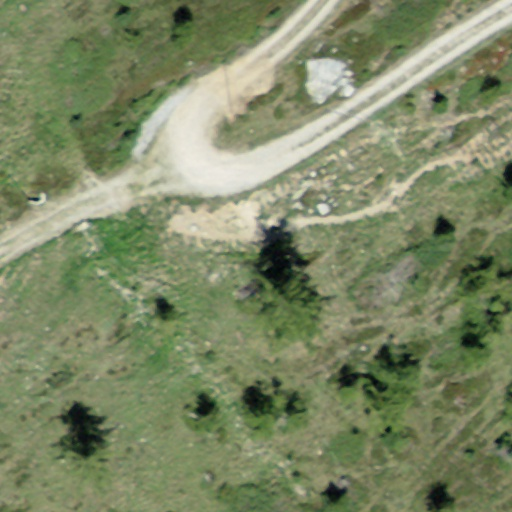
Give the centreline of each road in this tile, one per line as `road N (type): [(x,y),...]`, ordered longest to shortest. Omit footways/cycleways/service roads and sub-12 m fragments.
road 1 (track): [(490,0),(298,134),(212,164),(179,136)]
road 2 (track): [(179,136),(0,219)]
road 3 (track): [(179,136),(203,78),(304,0)]
